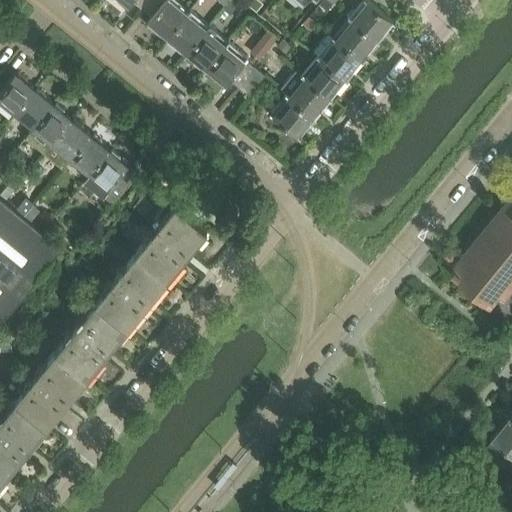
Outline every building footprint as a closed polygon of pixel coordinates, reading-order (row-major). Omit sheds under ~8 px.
[(148,0),(116,0),(127,9),(134,0),(143,7),(148,0)] [(148,0),(143,7),(152,15),(145,24),(165,40),(191,9),(179,0),(148,0)] [(239,3),(235,0),(229,0),(226,5),(224,8),(231,13),(239,3)] [(256,0),(244,0),(244,1),(255,9),(260,3),(256,0)] [(333,3),(330,0),(322,0),(319,4),(327,10),(333,3)] [(369,0),(361,0),(349,16),(380,41),(396,21),(369,0)] [(191,9),(165,40),(185,56),(210,25),(191,9)] [(317,22),(309,16),(303,23),(312,30),(317,22)] [(380,41),(349,16),(333,35),(364,60),(380,41)] [(210,25),(185,56),(205,72),(230,41),(210,25)] [(267,31),(252,50),(262,57),(277,39),(267,31)] [(364,60),(333,35),(317,54),(348,80),(364,60)] [(282,38),(272,50),(280,57),(290,44),(282,38)] [(230,41),(205,72),(223,87),(230,79),(239,87),(255,67),(246,59),(248,56),(230,41)] [(280,57),(272,50),(270,52),(278,59),(280,57)] [(348,80),(317,54),(301,74),(332,99),(348,80)] [(255,67),(239,87),(249,94),(265,75),(255,67)] [(5,85),(0,80),(0,99),(10,107),(30,84),(26,81),(27,79),(19,72),(18,74),(15,72),(5,85)] [(332,99),(301,74),(285,92),(316,118),(332,99)] [(36,89),(30,84),(10,107),(34,127),(53,103),(45,96),(46,94),(38,88),(36,89)] [(316,118),(285,92),(269,112),(300,137),(316,118)] [(55,104),(53,103),(34,127),(52,142),(71,118),(63,111),(65,110),(56,103),(55,104)] [(74,120),(71,118),(52,142),(71,157),(91,133),(82,126),(83,125),(75,118),(74,120)] [(91,133),(71,157),(89,172),(109,148),(101,142),(102,140),(93,133),(92,135),(91,133)] [(111,150),(109,148),(89,172),(84,178),(113,202),(134,176),(124,169),(128,164),(119,157),(120,155),(112,148),(111,150)] [(8,184),(0,194),(6,199),(14,189),(8,184)] [(462,257),(453,250),(445,260),(453,266),(452,268),(457,272),(454,276),(489,304),(498,293),(503,297),(511,286),(511,195),(495,216),(493,214),(492,216),(494,217),(486,227),(484,225),(483,226),(485,228),(477,238),(475,236),(474,237),(476,239),(468,249),(466,247),(465,248),(467,250),(462,257)] [(26,198),(18,209),(25,214),(33,204),(26,198)] [(0,321),(60,248),(0,199),(0,321)] [(175,202),(155,227),(135,252),(167,278),(207,228),(175,202)] [(153,213),(157,208),(150,203),(146,208),(153,213)] [(33,204),(25,214),(31,219),(40,209),(33,204)] [(52,219),(43,229),(65,247),(70,240),(63,234),(65,230),(52,219)] [(135,252),(115,276),(95,301),(127,327),(167,278),(135,252)] [(95,301),(75,325),(53,352),(85,378),(127,327),(95,301)] [(53,352),(35,374),(26,386),(16,398),(48,424),(57,412),(85,378),(53,352)] [(16,398),(0,417),(0,467),(7,473),(48,424),(16,398)] [(493,438),(483,449),(511,472),(511,418),(509,416),(508,415),(507,416),(509,417),(493,437),(491,435),(491,436),(493,438)]
